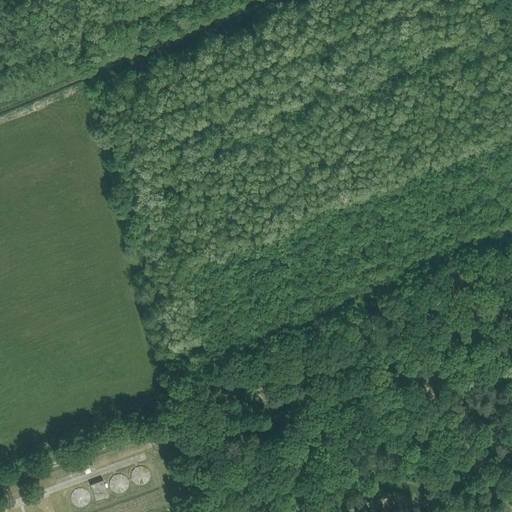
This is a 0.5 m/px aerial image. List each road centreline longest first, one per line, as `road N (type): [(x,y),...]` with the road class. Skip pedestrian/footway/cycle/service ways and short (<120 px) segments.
road 1 (track): [(0,488),(135,437),(209,435),(511,337)]
road 2 (track): [(511,501),(422,367)]
